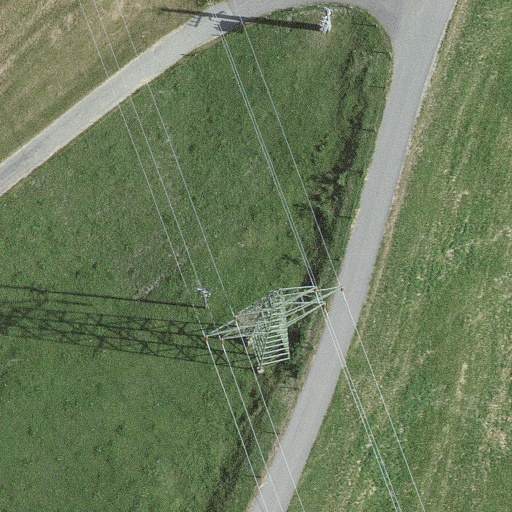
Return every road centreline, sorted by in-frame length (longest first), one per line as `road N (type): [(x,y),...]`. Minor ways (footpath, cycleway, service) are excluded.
road 1 (unclassified): [(252,511),(350,296),(434,0)]
road 2 (residential): [(253,0),(191,25),(0,185)]
